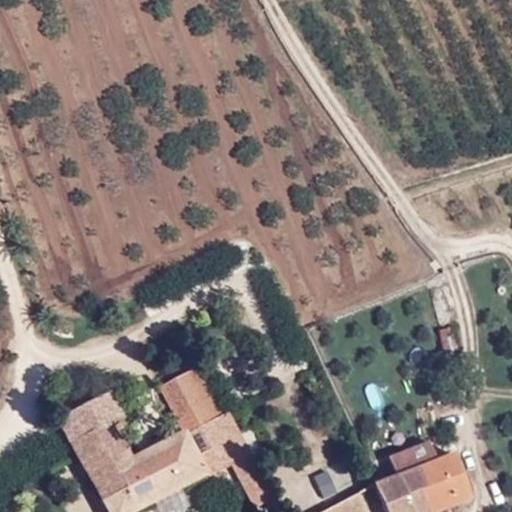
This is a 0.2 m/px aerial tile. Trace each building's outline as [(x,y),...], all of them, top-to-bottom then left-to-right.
[(129,371),(121,338),(80,347),(89,381),(129,371)] [(107,395),(57,421),(108,511),(134,511),(206,475),(195,456),(221,442),(237,433),(201,366),(159,389),(166,402),(137,416),(155,448),(130,462),(110,428),(122,422),(107,395)] [(231,462),(248,454),(237,433),(221,442),(231,462)] [(231,462),(221,442),(195,456),(206,475),(231,462)] [(435,462),(429,444),(388,460),(394,477),(374,487),(383,511),(442,511),(471,501),(453,455),(435,462)] [(256,508),(272,499),(248,454),(231,462),(256,508)] [(323,511),(369,511),(360,493),(323,511)]
